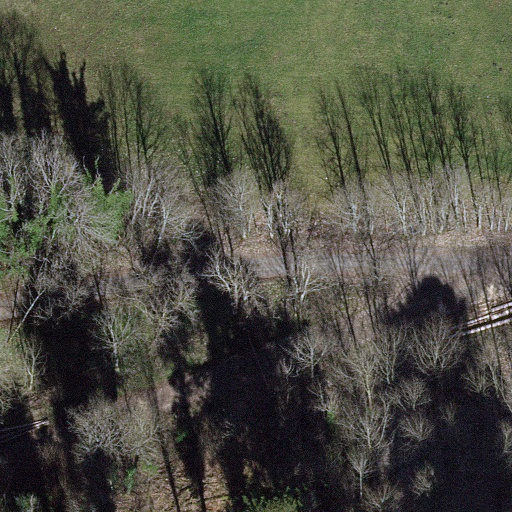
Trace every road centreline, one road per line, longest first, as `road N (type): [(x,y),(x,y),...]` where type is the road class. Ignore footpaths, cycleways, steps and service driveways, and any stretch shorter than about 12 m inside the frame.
road 1 (track): [(0,464),(511,268)]
road 2 (track): [(0,307),(205,264),(349,263),(460,284)]
